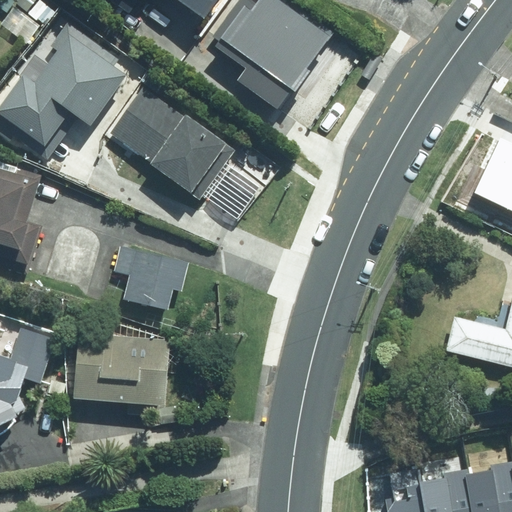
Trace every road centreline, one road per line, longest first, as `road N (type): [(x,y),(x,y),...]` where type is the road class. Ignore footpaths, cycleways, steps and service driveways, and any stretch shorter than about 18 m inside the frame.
road 1 (secondary): [(496,0),(423,100),(360,215),(305,385),(288,511)]
road 2 (unknown): [(294,441),(0,485)]
